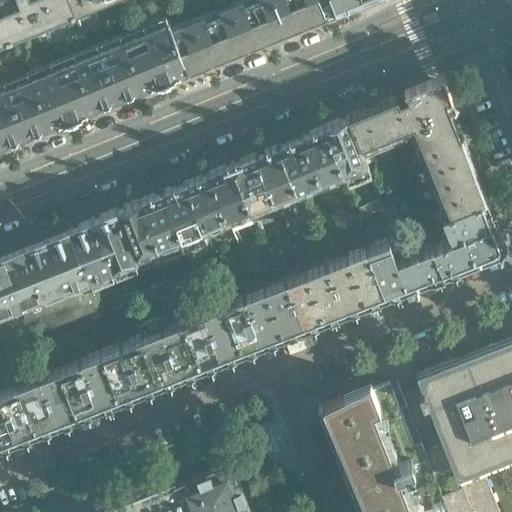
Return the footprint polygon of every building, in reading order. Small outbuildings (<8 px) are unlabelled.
[(81,28),(70,0),(0,0),(0,13),(9,36),(30,27),(37,45),(81,28)] [(92,2),(97,0),(70,0),(81,28),(82,30),(100,22),(92,2)] [(306,17),(311,14),(323,10),(324,11),(335,6),(332,0),(230,0),(171,24),(187,66),(203,59),(206,56),(208,55),(212,55),(212,56),(242,44),(242,43),(244,40),(247,39),(251,39),(251,40),(281,28),(281,27),(283,24),(286,23),(289,24),(290,24),(306,18),(306,17)] [(0,39),(9,36),(0,13),(0,39)] [(187,66),(171,24),(168,17),(145,27),(164,76),(179,70),(179,69),(187,66)] [(164,76),(145,27),(121,36),(141,84),(149,81),(150,81),(164,76)] [(141,84),(121,36),(98,45),(117,93),(118,93),(140,84),(141,84)] [(117,93),(98,45),(75,55),(95,103),(95,102),(117,93),(117,94),(117,93)] [(95,103),(75,55),(52,64),(72,113),(86,107),(95,103)] [(72,113),(52,64),(29,73),(48,121),(49,122),(57,118),(57,119),(72,113)] [(457,127),(445,96),(449,95),(450,97),(451,96),(441,72),(403,87),(404,89),(406,92),(397,96),(411,129),(409,129),(417,149),(459,132),(457,127)] [(48,121),(29,73),(6,82),(25,131),(26,130),(48,121),(48,122),(48,121)] [(25,131),(6,82),(0,84),(0,134),(2,140),(3,140),(3,139),(24,131),(25,131)] [(411,129),(397,96),(396,93),(372,103),(386,139),(409,129),(411,129)] [(386,139),(372,103),(347,113),(362,149),(386,139)] [(367,162),(362,149),(347,113),(347,114),(324,123),(324,124),(343,172),(367,162)] [(343,172),(324,124),(301,132),(300,132),(320,181),(343,172)] [(320,181),(300,132),(300,133),(278,142),(278,141),(277,142),(297,190),(320,181)] [(423,165),(466,148),(459,132),(417,149),(423,165)] [(297,190),(277,142),(277,143),(255,152),(274,200),(297,190)] [(430,181),(472,164),(466,148),(423,165),(430,181)] [(274,200),(255,152),(255,151),(240,157),(231,160),(251,209),(274,200)] [(251,209),(231,160),(223,163),(223,164),(207,170),(208,170),(227,219),(251,209)] [(436,198),(479,180),(472,164),(430,181),(436,198)] [(227,219),(208,170),(186,179),(186,178),(185,179),(205,228),(227,219)] [(205,228),(185,179),(184,179),(184,180),(163,188),(162,188),(181,237),(205,228)] [(443,214),(486,196),(479,180),(436,198),(443,214)] [(185,246),(181,237),(162,188),(161,188),(161,189),(139,197),(158,246),(162,255),(185,246)] [(495,219),(486,196),(443,214),(440,215),(447,230),(448,230),(451,237),(495,219)] [(158,246),(139,197),(115,206),(135,256),(158,246)] [(135,256),(115,206),(92,216),(112,265),(135,256)] [(380,220),(376,210),(356,218),(360,229),(380,220)] [(112,265),(92,216),(91,216),(91,217),(69,226),(89,274),(112,265)] [(500,249),(504,240),(496,219),(495,219),(451,237),(433,244),(443,271),(500,249)] [(0,344),(101,304),(89,274),(69,226),(22,245),(22,244),(0,253),(0,344)] [(406,285),(394,255),(387,236),(366,244),(385,293),(406,285)] [(443,271),(433,244),(431,240),(394,255),(406,285),(443,271)] [(385,293),(366,244),(346,252),(365,301),(385,293)] [(365,301),(346,252),(325,260),(344,309),(365,301)] [(344,309),(325,260),(305,268),(324,317),(344,309)] [(324,317),(305,268),(284,276),(303,325),(324,317)] [(303,325),(284,276),(264,284),(283,333),(303,325)] [(117,288),(112,277),(101,282),(106,293),(117,288)] [(176,291),(171,279),(148,288),(153,300),(172,292),(176,291)] [(283,333),(264,284),(243,292),(262,341),(283,333)] [(262,341),(243,292),(223,300),(242,349),(262,341)] [(242,349),(223,300),(202,308),(221,357),(242,349)] [(221,357),(202,308),(181,316),(200,365),(221,357)] [(200,365),(181,316),(161,324),(180,373),(200,365)] [(180,373),(161,324),(140,332),(159,381),(180,373)] [(159,381),(140,332),(120,340),(139,389),(159,381)] [(511,452),(511,333),(416,371),(421,386),(418,387),(422,399),(426,397),(456,475),(470,469),(511,452)] [(139,389),(120,340),(99,348),(118,397),(139,389)] [(118,397),(99,348),(79,356),(98,405),(118,397)] [(98,405),(79,356),(58,364),(77,413),(98,405)] [(77,413),(58,364),(38,372),(57,421),(77,413)] [(57,421),(38,372),(17,380),(36,429),(57,421)] [(449,511),(438,482),(433,471),(426,474),(404,416),(389,379),(372,385),(370,380),(342,391),(322,399),(329,417),(326,419),(343,463),(342,463),(351,485),(350,485),(360,511),(449,511)] [(36,429),(17,380),(0,387),(0,396),(16,437),(36,429)] [(0,443),(16,437),(0,396),(0,443)] [(250,511),(248,507),(249,507),(242,490),(236,474),(235,474),(230,461),(220,465),(186,478),(186,479),(176,483),(174,478),(87,511),(250,511)] [(499,511),(485,475),(474,479),(470,469),(456,475),(438,482),(449,511),(499,511)]
